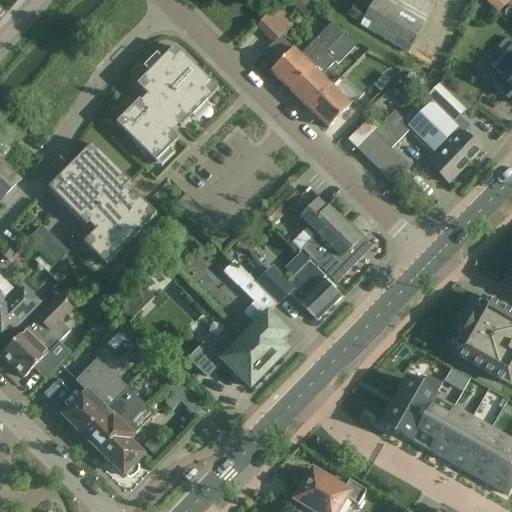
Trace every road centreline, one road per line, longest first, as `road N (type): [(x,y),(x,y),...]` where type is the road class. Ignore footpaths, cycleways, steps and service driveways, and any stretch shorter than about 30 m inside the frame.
road 1 (residential): [(430,261),(157,0)]
road 2 (residential): [(302,392),(353,441),(477,511)]
road 3 (tertiary): [(302,392),(430,261)]
road 4 (tertiary): [(184,511),(302,392)]
road 5 (tertiary): [(102,511),(0,402)]
